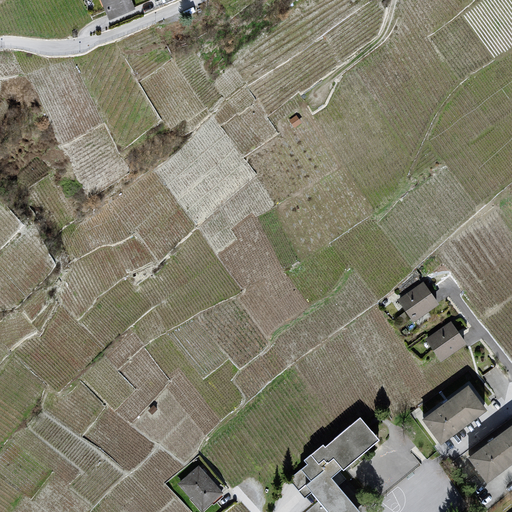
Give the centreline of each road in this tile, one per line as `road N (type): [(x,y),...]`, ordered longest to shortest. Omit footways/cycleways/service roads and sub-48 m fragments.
road 1 (unclassified): [(185,0),(94,41),(0,45)]
road 2 (track): [(390,0),(377,39),(311,94)]
